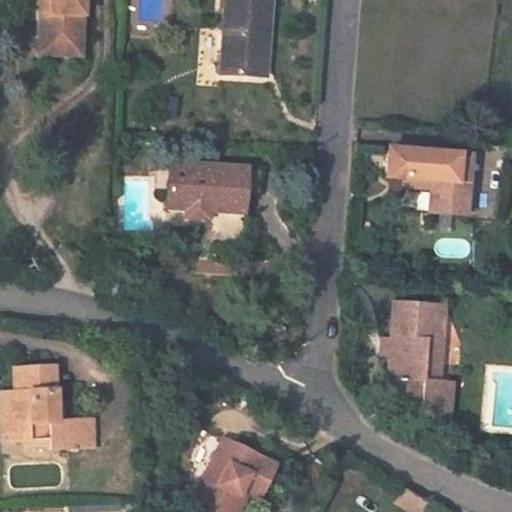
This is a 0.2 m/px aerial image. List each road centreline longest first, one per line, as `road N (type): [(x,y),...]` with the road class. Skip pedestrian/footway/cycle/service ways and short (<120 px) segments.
road 1 (residential): [(301,398),(318,337),(338,0)]
road 2 (unclassified): [(301,398),(151,331),(0,298)]
road 3 (unclassified): [(511,509),(414,470),(301,398)]
